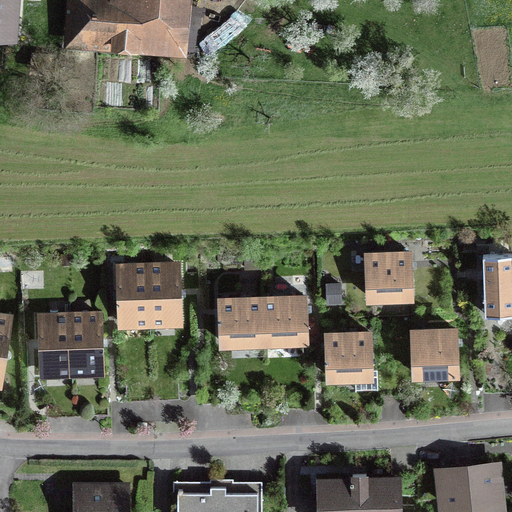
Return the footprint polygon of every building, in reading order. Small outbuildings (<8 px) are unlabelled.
[(26,0),(0,0),(0,42),(25,44),(26,0)] [(75,0),(72,35),(178,46),(182,0),(75,0)] [(58,56),(35,54),(33,69),(56,71),(58,56)] [(511,251),(481,253),(483,313),(511,312),(511,251)] [(415,253),(368,255),(370,306),(417,304),(415,253)] [(183,266),(149,267),(151,327),(184,327),(183,266)] [(121,328),(151,327),(149,267),(120,268),(121,328)] [(306,296),(263,297),(264,346),(307,344),(306,296)] [(223,347),(264,346),(263,297),(222,298),(223,347)] [(42,378),(72,377),(70,314),(40,315),(42,378)] [(100,314),(70,314),(72,377),(102,376),(100,314)] [(17,318),(0,315),(0,390),(6,392),(17,318)] [(460,329),(414,331),(417,382),(463,380),(460,329)] [(375,333),(330,335),(332,385),(377,383),(375,333)] [(505,464),(439,472),(443,511),(498,511),(510,511),(505,464)] [(405,511),(406,476),(320,477),(320,511),(405,511)] [(131,511),(131,486),(77,486),(76,511),(131,511)] [(211,496),(181,496),(181,511),(259,511),(260,497),(230,497),(230,487),(211,487),(211,496)]
